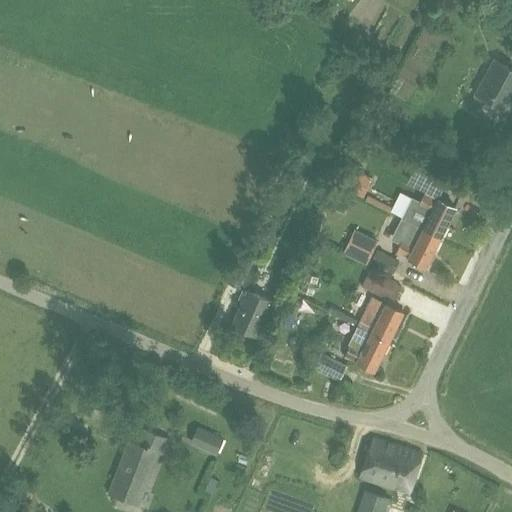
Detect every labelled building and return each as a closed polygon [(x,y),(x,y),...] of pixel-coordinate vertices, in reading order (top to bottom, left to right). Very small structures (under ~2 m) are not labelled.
[(429,45),(440,37),(432,26),(421,35),(429,45)] [(506,109),(511,112),(511,68),(494,59),(475,94),(505,110),(506,109)] [(348,162),(337,183),(363,196),(373,178),(362,172),(363,170),(348,162)] [(422,228),(440,237),(455,207),(437,198),(436,199),(425,193),(419,205),(430,211),(422,228)] [(407,258),(425,267),(440,237),(422,228),(413,246),(402,240),(396,251),(408,257),(407,258)] [(377,240),(354,229),(342,252),(366,263),(377,240)] [(370,262),(393,273),(399,261),(376,249),(370,262)] [(228,280),(240,288),(254,259),(241,253),(228,280)] [(396,282),(370,269),(361,286),(387,300),(396,282)] [(232,325),(257,336),(272,301),(245,289),(240,299),(243,300),(232,325)] [(370,333),(388,342),(403,312),(385,303),(384,304),(373,298),(367,310),(379,316),(370,333)] [(355,363),(373,372),(388,342),(370,333),(361,350),(350,345),(344,356),(356,362),(355,363)] [(313,368),(339,381),(347,365),(321,352),(313,368)] [(189,443),(216,455),(223,438),(197,426),(189,443)] [(110,493),(138,503),(158,452),(162,454),(168,439),(144,430),(139,444),(129,440),(110,493)] [(361,477),(409,492),(421,454),(373,439),(361,477)] [(356,511),(385,511),(390,497),(364,489),(356,511)]
